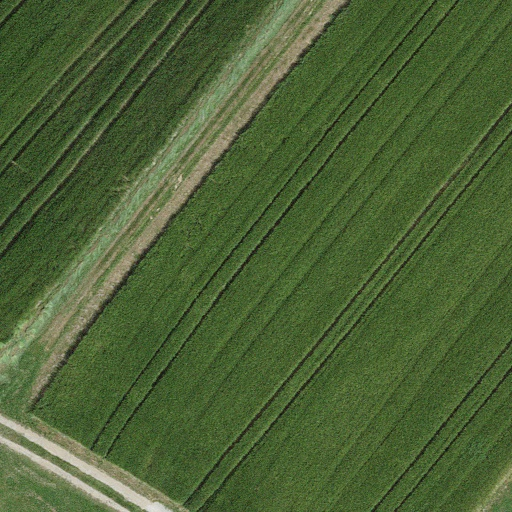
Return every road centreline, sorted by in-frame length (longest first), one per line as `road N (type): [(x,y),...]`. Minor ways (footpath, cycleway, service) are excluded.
road 1 (track): [(326,0),(0,409)]
road 2 (track): [(0,434),(115,511)]
